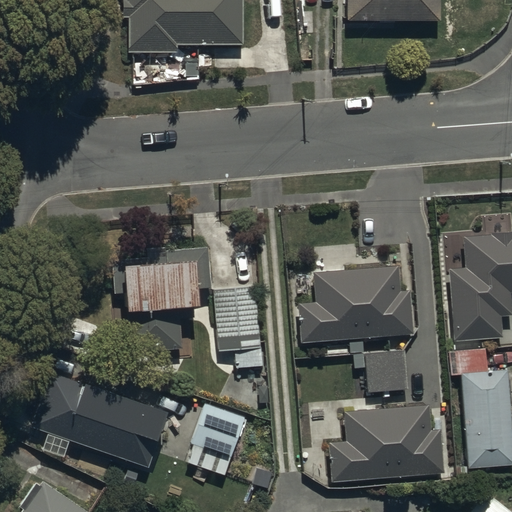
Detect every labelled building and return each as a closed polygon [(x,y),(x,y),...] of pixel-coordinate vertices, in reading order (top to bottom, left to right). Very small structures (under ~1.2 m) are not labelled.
[(242,0),(120,0),(120,18),(128,18),(128,54),(175,54),(175,45),(242,45),(242,0)] [(439,0),(348,0),(348,19),(439,20),(439,0)] [(464,267),(446,268),(452,342),(503,338),(501,316),(511,314),(511,308),(511,291),(511,290),(511,232),(490,234),(490,236),(462,239),(464,267)] [(161,257),(113,261),(115,296),(124,295),(128,352),(181,349),(178,321),(197,319),(195,289),(210,288),(207,246),(160,249),(161,257)] [(399,266),(314,273),(316,302),(299,304),(302,343),(413,334),(409,290),(401,291),(399,266)] [(261,367),(253,286),(212,290),(218,353),(233,352),(235,370),(261,367)] [(101,324),(50,310),(42,339),(92,354),(101,324)] [(511,463),(511,461),(504,370),(487,371),(485,349),(446,352),(448,376),(458,376),(461,407),(456,407),(457,417),(461,417),(465,468),(511,463)] [(404,350),(365,354),(368,393),(407,389),(404,350)] [(166,413),(47,372),(29,425),(147,466),(166,413)] [(243,414),(204,401),(184,461),(223,474),(243,414)] [(429,406),(344,412),(346,442),(330,443),(332,481),(445,473),(441,429),(431,430),(429,406)] [(85,511),(42,482),(20,511),(85,511)] [(505,511),(483,494),(468,511),(505,511)]
